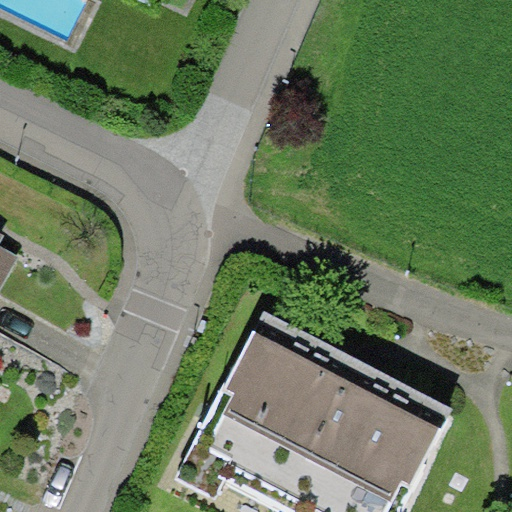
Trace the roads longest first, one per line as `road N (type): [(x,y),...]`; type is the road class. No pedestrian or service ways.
road 1 (residential): [(511,347),(200,224)]
road 2 (residential): [(79,511),(200,224)]
road 3 (residential): [(200,224),(296,0)]
road 4 (residential): [(200,224),(0,121)]
